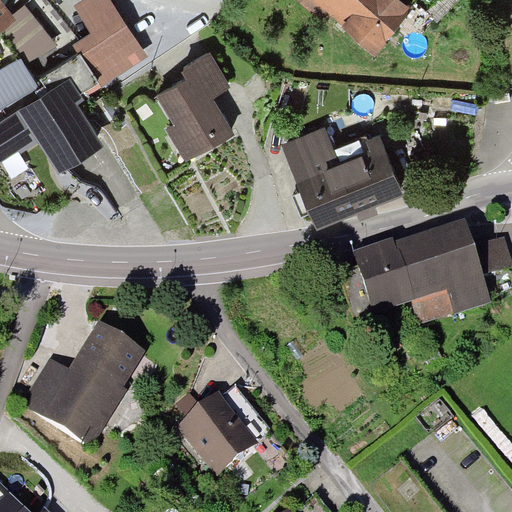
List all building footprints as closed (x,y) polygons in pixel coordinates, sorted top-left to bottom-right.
[(0,21),(0,31),(24,60),(73,30),(49,0),(25,0),(15,7),(16,9),(0,21)] [(8,0),(0,0),(0,21),(16,9),(15,7),(8,0)] [(119,7),(114,0),(76,0),(75,1),(91,26),(119,7)] [(301,0),(324,19),(332,9),(374,46),(414,1),(412,0),(301,0)] [(434,0),(426,8),(438,19),(456,0),(434,0)] [(91,26),(73,37),(78,45),(80,44),(100,73),(97,75),(101,81),(149,50),(119,7),(91,26)] [(209,45),(182,62),(187,70),(156,89),(175,120),(166,125),(185,157),(236,127),(214,91),(219,88),(231,81),(209,45)] [(85,91),(70,69),(17,103),(19,106),(0,117),(0,157),(1,159),(19,146),(21,149),(38,137),(58,166),(104,137),(78,95),(85,91)] [(282,141),(297,174),(324,162),(324,160),(340,153),(325,121),(282,141)] [(380,128),(362,136),(365,143),(340,153),(324,160),(324,162),(297,174),(317,223),(357,206),(366,203),(375,198),(404,186),(380,128)] [(379,206),(375,198),(366,203),(357,206),(360,214),(379,206)] [(393,240),(353,253),(374,317),(412,304),(419,326),(454,314),(454,316),(492,303),(483,276),(473,246),(465,221),(395,244),(393,240)] [(511,261),(504,238),(473,246),(483,276),(511,267),(511,261)] [(146,351),(99,323),(73,365),(69,370),(50,358),(22,403),(93,447),(126,393),(122,390),(146,351)] [(259,443),(219,394),(177,427),(197,452),(217,476),(259,443)] [(26,511),(9,496),(0,505),(0,511),(61,511),(49,501),(39,511),(26,511)]
